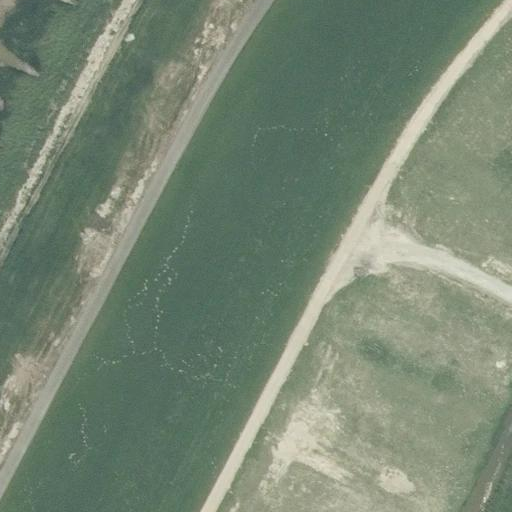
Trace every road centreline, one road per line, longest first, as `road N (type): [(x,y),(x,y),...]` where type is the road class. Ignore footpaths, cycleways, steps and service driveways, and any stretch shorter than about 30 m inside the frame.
road 1 (track): [(195,511),(358,196),(493,0)]
road 2 (track): [(243,0),(127,199),(0,444)]
